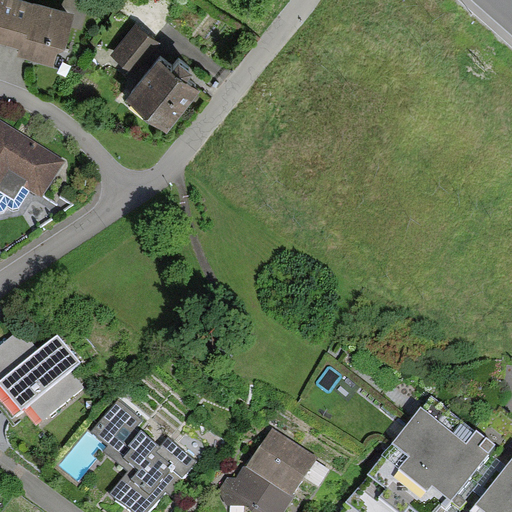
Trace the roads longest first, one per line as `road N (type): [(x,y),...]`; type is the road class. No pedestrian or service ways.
road 1 (residential): [(130,191),(212,115),(299,0)]
road 2 (residential): [(0,88),(93,140),(130,191)]
road 3 (residential): [(0,279),(130,191)]
